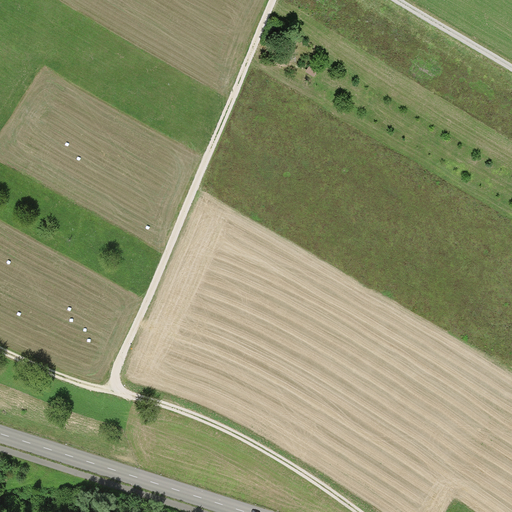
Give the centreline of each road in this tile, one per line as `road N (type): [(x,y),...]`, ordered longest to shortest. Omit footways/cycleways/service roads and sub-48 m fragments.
road 1 (track): [(272,0),(109,392)]
road 2 (track): [(356,511),(280,459),(198,417),(0,352)]
road 3 (tertiary): [(243,511),(0,433)]
road 4 (track): [(0,450),(193,511)]
road 5 (track): [(511,70),(393,0)]
